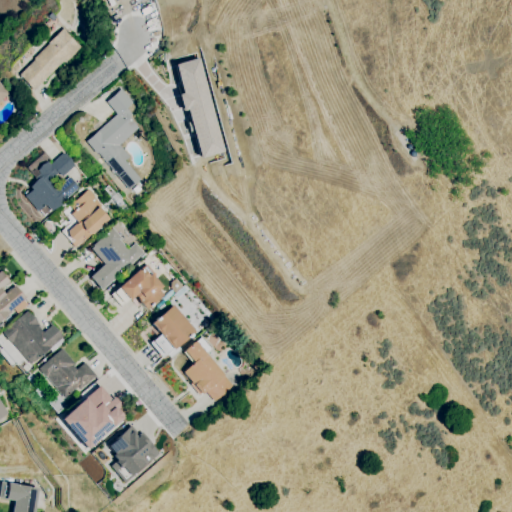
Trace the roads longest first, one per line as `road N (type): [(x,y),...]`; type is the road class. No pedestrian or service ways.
road 1 (residential): [(0,216),(182,431)]
road 2 (residential): [(0,162),(121,60)]
